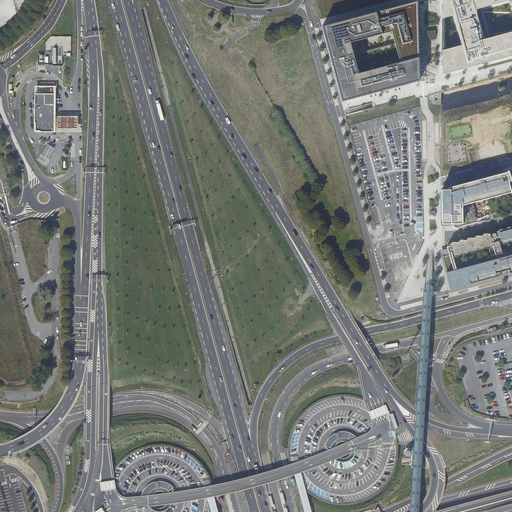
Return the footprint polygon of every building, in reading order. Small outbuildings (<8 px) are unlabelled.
[(511,0),(443,0),(443,18),(443,50),(442,75),(481,64),(490,62),(511,55),(511,0)] [(341,103),(418,82),(418,58),(417,2),(375,13),(321,27),(328,55),(341,103)] [(55,86),(34,86),(34,90),(34,94),(34,132),(55,132),(55,128),(57,128),(57,117),(55,117),(55,94),(55,90),(55,86)] [(67,116),(57,116),(57,117),(57,128),(57,129),(67,129),(77,129),(77,116),(67,116)] [(44,153),(42,155),(48,159),(50,156),(51,154),(53,151),(54,148),(53,148),(48,145),(47,148),(45,150),(44,153)] [(451,224),(453,223),(455,229),(461,227),(461,226),(478,222),(473,202),(511,192),(511,195),(511,194),(511,177),(510,169),(508,170),(449,186),(449,187),(441,188),(442,224),(451,224)] [(454,257),(455,257),(456,257),(457,256),(458,256),(460,254),(464,255),(465,254),(467,253),(468,252),(470,252),(472,252),(474,252),(475,250),(476,250),(478,250),(479,251),(480,250),(481,250),(483,248),(485,248),(488,248),(489,248),(493,246),(494,248),(500,247),(500,244),(502,243),(504,244),(509,242),(511,242),(511,227),(509,227),(507,228),(506,229),(504,230),(501,229),(498,231),(497,232),(498,236),(496,236),(496,233),(492,234),(492,238),(490,238),(489,234),(486,234),(484,234),(483,235),(482,236),(480,236),(478,236),(476,236),(475,237),(473,238),(472,239),(470,238),(468,238),(467,239),(465,241),(460,240),(459,241),(457,243),(454,242),(453,242),(452,242),(451,243),(450,244),(449,244),(449,245),(448,245),(449,248),(447,248),(448,252),(449,255),(454,271),(457,270),(453,256),(454,257)] [(509,272),(511,271),(511,255),(500,258),(497,259),(457,270),(454,271),(449,255),(444,256),(449,273),(453,287),(500,274),(509,272)] [(296,476),(304,488),(314,495),(324,500),(336,503),(348,503),(360,500),(370,495),(380,488),(387,478),(392,467),(395,456),(395,444),(394,443),(392,432),(387,422),(379,412),(377,411),(370,405),(364,400),(358,397),(351,396),(343,395),(336,396),(328,397),(322,399),(316,402),(311,405),(304,412),(299,418),(294,426),(291,432),(290,438),(289,445),(289,449),(289,456),(292,468),(296,476)] [(209,511),(206,499),(216,496),(213,485),(211,480),(208,473),(203,466),(198,460),(192,455),(185,451),(180,449),(174,447),(169,446),(163,445),(156,445),(148,446),(142,447),(136,450),(131,453),(125,456),(120,461),(116,465),(114,468),(113,469),(109,477),(105,489),(104,502),(105,511),(209,511)] [(294,476),(303,511),(311,511),(301,473),(294,476)]
